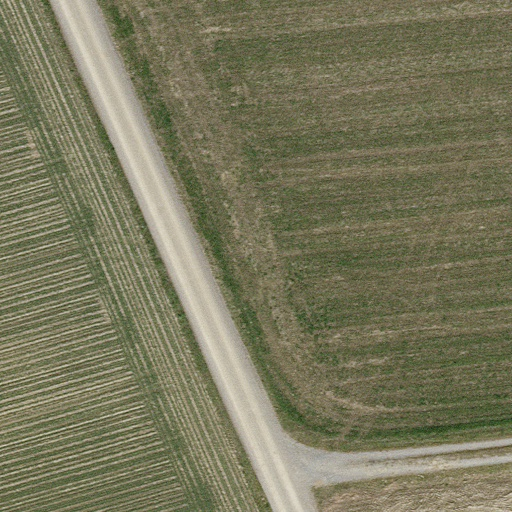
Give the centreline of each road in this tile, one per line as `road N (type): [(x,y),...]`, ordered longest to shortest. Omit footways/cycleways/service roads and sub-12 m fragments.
road 1 (track): [(69,0),(293,511)]
road 2 (track): [(277,472),(511,446)]
